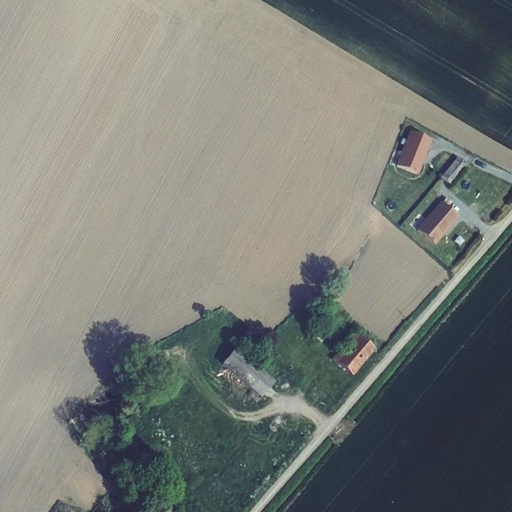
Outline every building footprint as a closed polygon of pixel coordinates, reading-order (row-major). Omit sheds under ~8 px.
[(403,146),(395,166),(418,175),(432,141),(409,131),(405,141),(403,146)] [(457,157),(441,178),(450,185),(466,165),(457,157)] [(446,198),(441,203),(447,208),(451,203),(446,198)] [(440,203),(416,231),(434,246),(459,218),(447,208),(441,203),(440,203)] [(319,327),(328,334),(336,325),(327,317),(319,327)] [(328,334),(319,327),(311,336),(320,343),(328,334)] [(347,350),(363,363),(374,350),(355,333),(345,344),(349,347),(347,350)] [(236,349),(221,364),(260,399),(275,383),(236,349)] [(331,360),(352,377),(363,363),(347,350),(345,353),(341,349),(331,360)]
